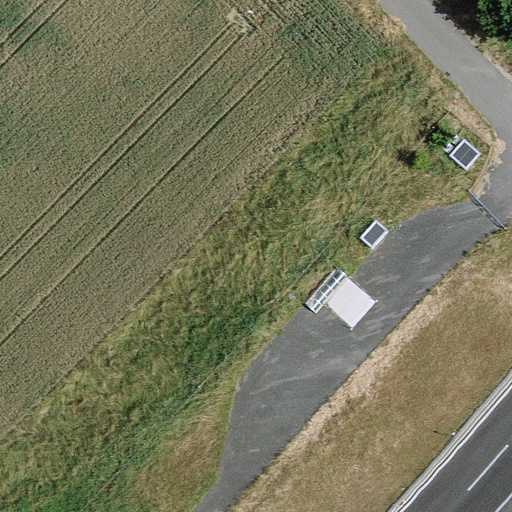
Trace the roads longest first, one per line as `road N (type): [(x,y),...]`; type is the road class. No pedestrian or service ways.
road 1 (track): [(215,511),(511,186)]
road 2 (motorway): [(511,283),(313,511)]
road 3 (residential): [(511,99),(413,0)]
